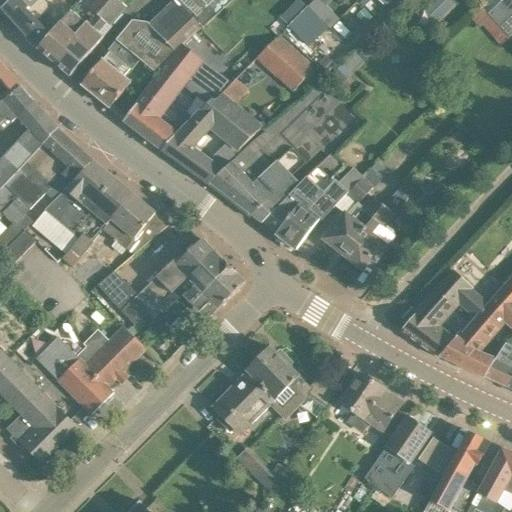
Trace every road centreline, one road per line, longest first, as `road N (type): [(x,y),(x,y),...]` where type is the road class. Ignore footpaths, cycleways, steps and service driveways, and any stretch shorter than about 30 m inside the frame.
road 1 (tertiary): [(276,278),(59,96),(0,35)]
road 2 (residential): [(45,511),(276,278)]
road 3 (tertiary): [(511,412),(339,324),(276,278)]
